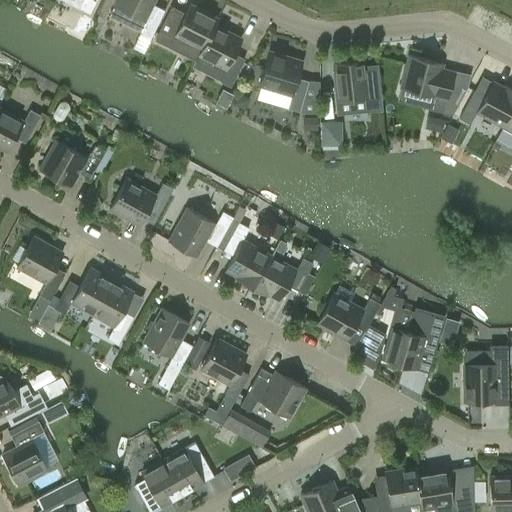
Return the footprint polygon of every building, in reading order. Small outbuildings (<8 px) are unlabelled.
[(82,0),(78,8),(89,13),(95,0),(82,0)] [(164,9),(152,3),(153,0),(115,0),(114,4),(146,20),(140,33),(150,38),(164,9)] [(171,6),(156,35),(170,42),(174,34),(174,35),(201,48),(213,25),(214,25),(217,19),(189,5),(184,14),(171,6)] [(84,16),(78,27),(87,31),(93,20),(84,16)] [(226,69),(219,81),(230,87),(244,59),(234,53),(240,39),(214,25),(213,25),(201,48),(198,55),(226,69)] [(289,58),(269,52),(259,84),(291,94),(287,107),(299,110),(308,80),(296,77),(299,66),(288,63),(289,58)] [(409,55),(400,87),(435,96),(432,109),(451,114),(458,102),(467,85),(469,76),(440,69),(442,63),(409,55)] [(382,109),(378,72),(363,73),(362,59),(333,62),(337,100),(369,97),(370,111),(382,109)] [(476,111),(503,126),(511,108),(511,89),(505,86),(504,88),(492,81),(484,96),(474,89),(459,118),(469,123),(476,111)] [(226,94),(221,103),(228,106),(232,97),(226,94)] [(0,146),(6,151),(22,121),(0,108),(0,146)] [(511,108),(503,126),(511,130),(511,108)] [(29,109),(24,118),(35,124),(40,115),(29,109)] [(345,142),(344,118),(322,119),(323,143),(345,142)] [(104,151),(94,145),(87,157),(85,156),(56,140),(39,169),(68,185),(76,171),(89,178),(94,169),(100,172),(114,148),(108,144),(104,151)] [(125,179),(109,208),(138,224),(146,210),(157,216),(172,188),(162,183),(155,195),(125,179)] [(215,223),(213,222),(188,208),(169,241),(194,255),(203,239),(215,246),(232,216),(222,211),(215,223)] [(236,278),(251,286),(268,255),(242,240),(248,228),(238,222),(223,249),(233,255),(225,269),(238,276),(236,278)] [(16,266),(46,282),(62,253),(32,236),(16,266)] [(268,255),(251,286),(266,294),(267,292),(279,299),(287,285),(298,290),(312,263),(302,257),(295,269),(281,261),(287,247),(279,242),(271,256),(268,255)] [(111,280),(89,268),(71,301),(92,313),(111,280)] [(132,315),(122,310),(132,292),(111,280),(92,313),(114,325),(107,337),(117,343),(132,315)] [(333,293),(316,323),(357,345),(359,342),(368,325),(378,306),(380,303),(376,301),(379,295),(372,292),(369,292),(358,287),(354,289),(342,281),(338,283),(333,293)] [(52,296),(54,291),(44,285),(39,294),(50,300),(52,296)] [(380,303),(378,306),(396,311),(398,307),(401,308),(403,298),(394,296),(396,289),(390,285),(380,303)] [(47,304),(53,307),(58,299),(52,296),(50,300),(47,304)] [(64,313),(69,304),(58,298),(53,307),(64,313)] [(144,341),(169,355),(172,357),(165,370),(175,375),(192,346),(179,338),(188,322),(162,308),(144,341)] [(444,318),(440,330),(454,334),(457,322),(444,318)] [(385,334),(368,325),(359,342),(380,353),(385,334)] [(392,327),(382,359),(412,368),(428,372),(437,340),(421,335),(392,327)] [(198,337),(184,364),(194,369),(209,343),(198,337)] [(233,402),(248,374),(238,369),(246,354),(216,338),(200,367),(229,384),(215,409),(209,405),(204,414),(221,423),(233,402)] [(464,402),(493,401),(492,363),(464,364),(464,402)] [(304,387),(275,371),(273,375),(261,368),(240,406),(250,411),(256,399),(259,400),(288,416),(304,387)] [(18,421),(38,411),(25,385),(12,391),(5,378),(4,379),(2,376),(0,375),(0,414),(12,409),(18,421)] [(56,386),(44,391),(50,404),(61,398),(56,386)] [(60,399),(40,410),(46,420),(65,410),(60,399)] [(228,411),(221,425),(261,447),(269,433),(228,411)] [(43,431),(38,420),(10,435),(16,447),(2,455),(17,484),(47,469),(31,437),(43,431)] [(184,448),(162,460),(181,494),(203,482),(213,476),(203,457),(198,448),(194,442),(184,448)] [(254,467),(247,454),(237,460),(244,472),(254,467)] [(134,484),(146,505),(149,511),(160,506),(181,494),(162,460),(141,472),(144,478),(134,484)] [(390,511),(390,505),(420,500),(416,474),(415,467),(384,472),(387,488),(375,490),(378,511),(390,511)] [(416,474),(420,500),(422,507),(452,502),(453,511),(465,511),(460,483),(449,486),(446,469),(416,474)] [(511,475),(489,476),(489,509),(511,508),(511,475)] [(331,479),(299,493),(306,511),(342,511),(346,510),(347,511),(360,511),(350,489),(337,494),(331,479)] [(473,500),(484,500),(484,480),(473,480),(473,500)] [(39,496),(46,508),(38,511),(83,511),(67,481),(39,496)]
